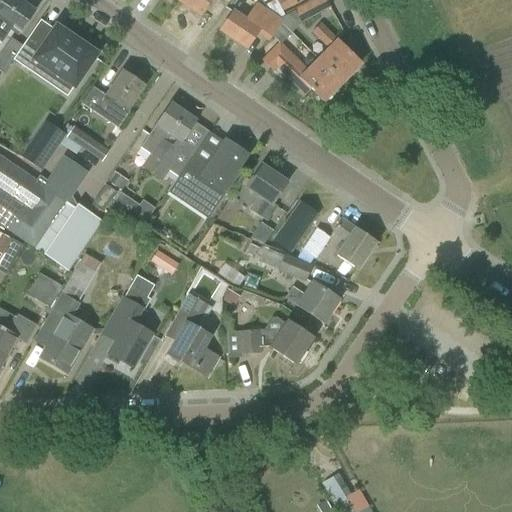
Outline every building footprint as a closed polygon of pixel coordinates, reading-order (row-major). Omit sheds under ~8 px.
[(19,35),(34,12),(16,0),(0,0),(0,45),(1,46),(11,30),(19,35)] [(178,0),(177,2),(199,16),(209,0),(178,0)] [(274,0),(264,6),(268,12),(279,19),(283,17),(281,12),(295,4),(293,0),(274,0)] [(299,24),(329,8),(325,0),(314,0),(293,11),(299,24)] [(281,22),(255,4),(244,20),(232,12),(219,30),(245,49),(255,35),(267,43),(281,22)] [(318,61),(341,84),(360,65),(319,25),(311,33),(328,50),(318,61)] [(59,68),(78,41),(56,26),(37,54),(59,68)] [(10,39),(0,53),(0,72),(2,74),(20,47),(10,39)] [(341,84),(318,61),(307,72),(279,45),(262,62),(272,72),(276,68),(304,96),(309,90),(323,103),(341,84)] [(118,128),(130,111),(128,109),(144,85),(123,71),(95,112),(118,128)] [(175,177),(195,150),(181,141),(195,122),(169,104),(139,148),(149,155),(140,168),(161,183),(168,172),(175,177)] [(40,172),(64,136),(43,122),(19,158),(40,172)] [(100,163),(108,152),(72,128),(65,138),(100,163)] [(195,150),(175,177),(177,178),(166,193),(207,221),(241,169),(238,167),(247,154),(225,140),(217,152),(202,141),(195,151),(195,150)] [(43,186),(0,156),(0,224),(33,247),(34,246),(64,263),(96,215),(84,206),(64,236),(51,227),(87,174),(63,157),(43,186)] [(272,232),(285,213),(272,205),(287,182),(262,165),(247,188),(258,195),(247,210),(266,223),(263,226),(272,232)] [(127,182),(113,172),(106,182),(120,192),(127,182)] [(101,213),(115,194),(104,186),(90,205),(101,213)] [(138,207),(118,194),(110,207),(141,228),(153,209),(141,202),(138,207)] [(298,202),(270,241),(289,255),(310,226),(317,215),(298,202)] [(354,228),(340,219),(330,235),(344,244),(336,254),(357,268),(376,241),(355,227),(354,228)] [(314,229),(300,252),(314,261),(329,239),(328,238),(314,229)] [(283,256),(263,249),(258,262),(277,271),(276,272),(305,283),(311,266),(283,255),(283,256)] [(165,272),(171,262),(156,252),(149,262),(165,272)] [(92,272),(97,264),(83,256),(78,265),(77,264),(46,318),(58,325),(40,357),(65,372),(90,330),(82,325),(84,320),(73,314),(78,306),(76,304),(94,273),(92,272)] [(238,287),(243,279),(223,264),(216,274),(230,284),(238,287)] [(49,308),(60,287),(38,275),(26,296),(49,308)] [(146,299),(153,287),(135,276),(123,298),(121,297),(108,320),(122,328),(107,353),(132,367),(151,334),(135,324),(143,309),(144,310),(149,301),(146,299)] [(338,299),(313,282),(303,296),(291,288),(283,299),(295,307),(297,305),(322,322),(338,299)] [(232,308),(238,298),(226,290),(221,301),(232,308)] [(207,374),(217,357),(202,348),(209,336),(198,330),(210,309),(186,296),(170,323),(180,329),(166,354),(191,368),(192,366),(207,374)] [(284,325),(275,319),(270,319),(262,331),(259,331),(259,330),(241,331),(241,333),(231,333),(230,321),(221,321),(222,355),(227,355),(227,360),(240,359),(240,352),(260,352),(260,343),(271,343),(269,346),(294,363),(312,337),(287,320),(284,325)] [(0,363),(15,336),(0,327),(0,363)] [(337,511),(359,511),(350,495),(333,504),(337,511)]
